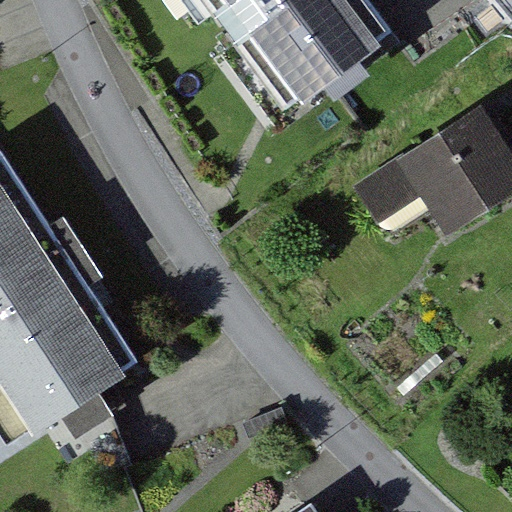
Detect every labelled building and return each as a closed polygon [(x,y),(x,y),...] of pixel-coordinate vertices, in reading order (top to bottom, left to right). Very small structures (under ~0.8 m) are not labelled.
[(402,32),(377,0),(214,0),(300,110),(402,32)] [(240,38),(217,56),(264,115),(287,97),(240,38)] [(511,201),(511,127),(489,98),(377,184),(406,221),(436,198),(466,237),(511,201)] [(7,156),(0,160),(0,399),(36,454),(154,374),(7,156)] [(321,511),(315,502),(300,511),(321,511)]
